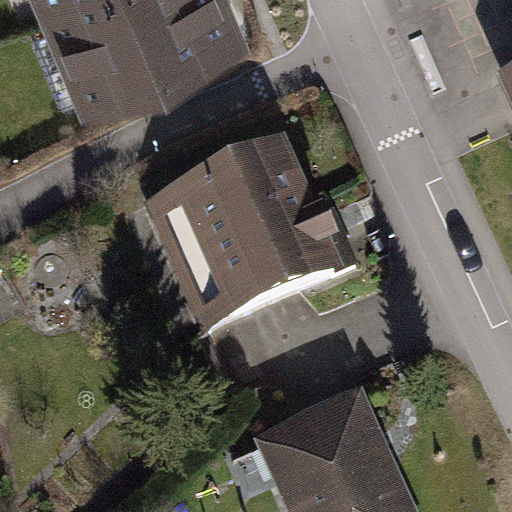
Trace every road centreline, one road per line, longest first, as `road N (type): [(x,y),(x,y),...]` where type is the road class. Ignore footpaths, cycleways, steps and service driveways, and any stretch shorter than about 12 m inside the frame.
road 1 (residential): [(356,45),(149,136),(0,219)]
road 2 (residential): [(511,379),(356,45)]
